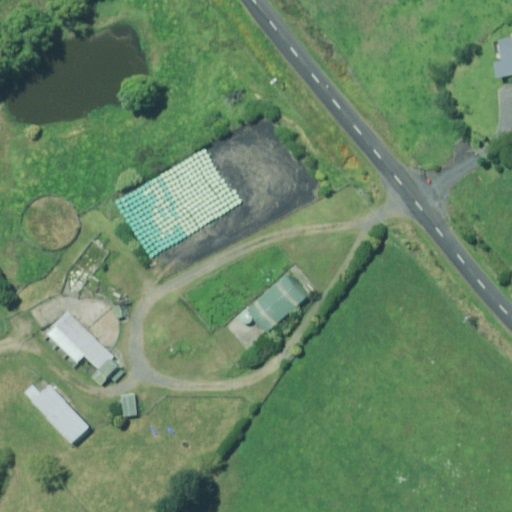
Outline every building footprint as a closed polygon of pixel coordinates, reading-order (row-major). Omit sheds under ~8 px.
[(511,41),(507,43),(511,61),(502,63),(506,79),(511,77),(511,41)] [(313,297),(294,275),(254,311),(273,333),(313,297)] [(126,366),(73,314),(53,334),(83,363),(90,356),(104,370),(97,377),(106,386),(126,366)] [(96,428),(57,386),(48,395),(39,385),(31,393),(79,444),(96,428)] [(141,416),(139,396),(127,397),(129,417),(141,416)]
